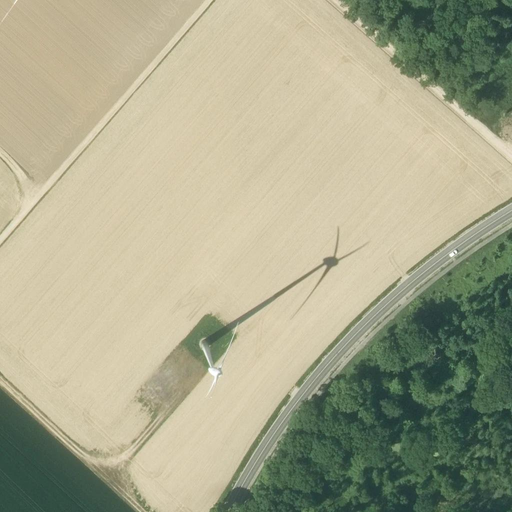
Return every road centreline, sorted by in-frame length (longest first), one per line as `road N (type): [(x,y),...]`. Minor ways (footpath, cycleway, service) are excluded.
road 1 (tertiary): [(228,511),(266,445),(348,342),(422,274),(511,211)]
road 2 (track): [(210,0),(0,241)]
road 3 (track): [(511,155),(333,0)]
road 4 (track): [(124,496),(0,380)]
road 5 (track): [(109,482),(192,380)]
